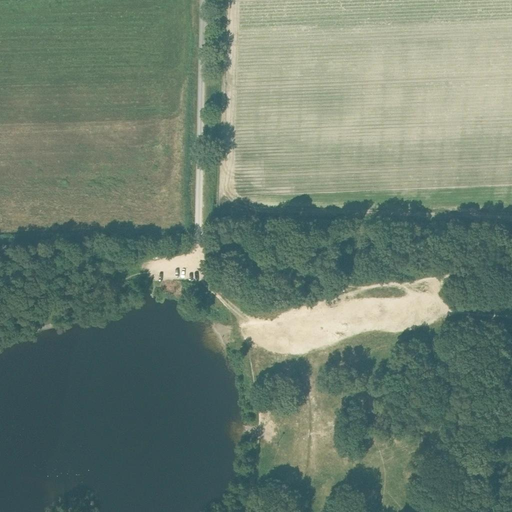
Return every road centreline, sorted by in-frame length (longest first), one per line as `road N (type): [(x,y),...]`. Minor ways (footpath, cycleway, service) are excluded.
road 1 (track): [(247,511),(251,364),(196,255),(194,270)]
road 2 (unclassified): [(196,255),(203,0)]
